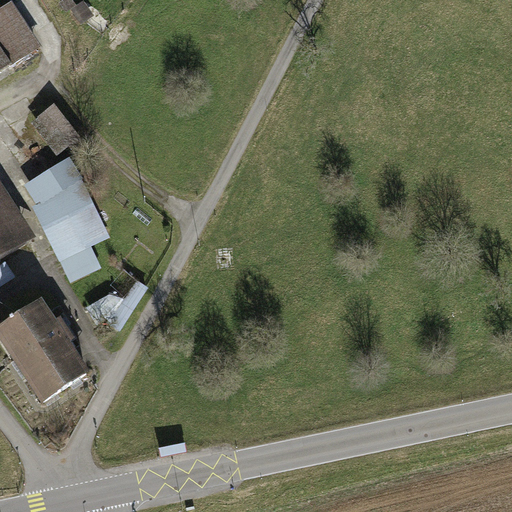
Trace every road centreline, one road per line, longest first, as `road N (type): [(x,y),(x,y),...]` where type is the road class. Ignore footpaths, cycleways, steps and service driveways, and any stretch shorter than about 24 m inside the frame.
road 1 (track): [(316,0),(77,450),(72,501)]
road 2 (tertiary): [(72,501),(511,408)]
